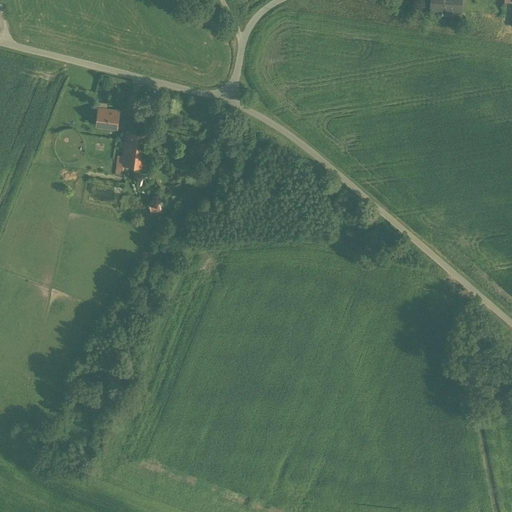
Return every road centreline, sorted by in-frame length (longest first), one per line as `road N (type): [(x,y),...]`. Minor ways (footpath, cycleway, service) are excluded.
road 1 (unclassified): [(511,323),(311,151),(228,102)]
road 2 (unclassified): [(228,102),(0,43)]
road 3 (unclassified): [(279,0),(250,20),(228,102)]
